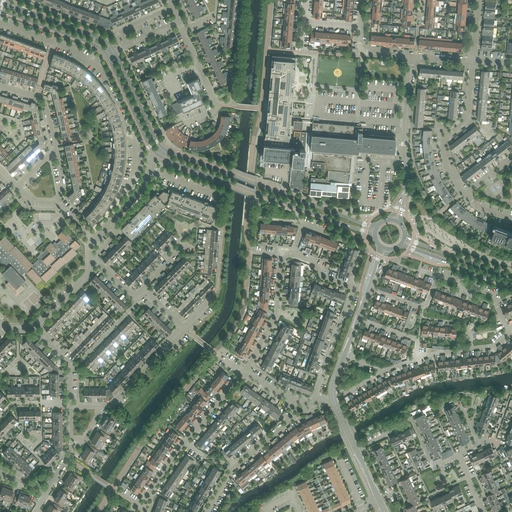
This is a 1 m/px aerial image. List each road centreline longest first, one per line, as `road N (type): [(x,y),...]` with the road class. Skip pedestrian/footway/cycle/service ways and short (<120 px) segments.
road 1 (tertiary): [(156,154),(374,234)]
road 2 (tertiary): [(376,228),(161,147)]
road 3 (residential): [(139,511),(242,373)]
road 4 (residential): [(469,198),(449,170),(442,140),(467,118),(472,62)]
road 5 (residential): [(132,202),(124,197),(133,141),(115,92),(94,64)]
road 6 (residential): [(295,402),(285,424),(226,477),(208,511)]
road 7 (residential): [(292,253),(280,254),(275,313),(244,370)]
road 8 (unclassified): [(405,190),(411,56)]
road 9 (tertiary): [(114,51),(104,40),(0,2)]
